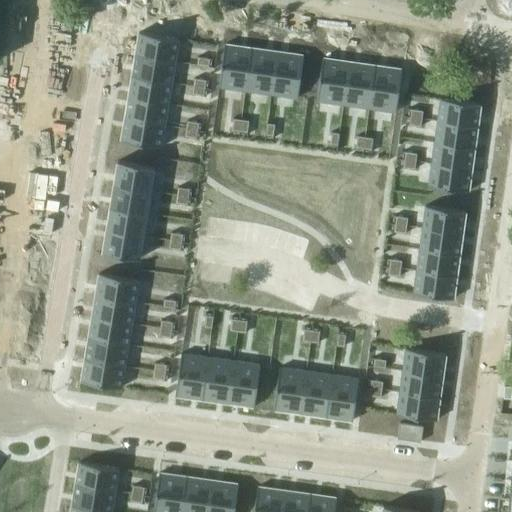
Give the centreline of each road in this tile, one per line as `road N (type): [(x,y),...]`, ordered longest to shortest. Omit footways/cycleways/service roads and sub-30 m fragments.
road 1 (residential): [(39,415),(108,0)]
road 2 (residential): [(470,477),(65,420)]
road 3 (residential): [(470,477),(511,202)]
road 4 (residential): [(24,138),(0,376)]
road 5 (residential): [(468,26),(276,0)]
road 6 (unknown): [(417,19),(402,164)]
road 7 (unknown): [(356,299),(349,440)]
road 8 (residential): [(24,138),(39,0)]
